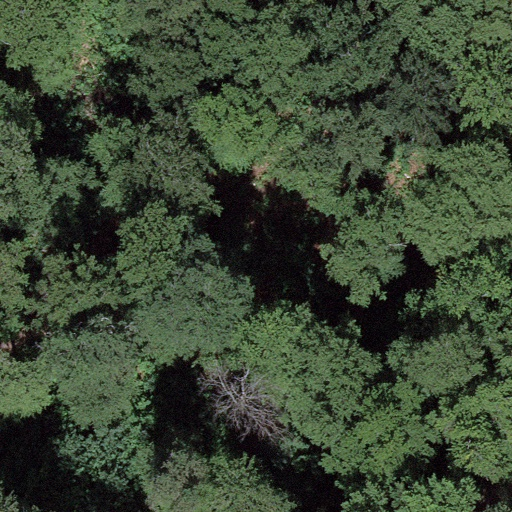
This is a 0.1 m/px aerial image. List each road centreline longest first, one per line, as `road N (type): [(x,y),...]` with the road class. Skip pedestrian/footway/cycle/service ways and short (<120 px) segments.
road 1 (track): [(511,78),(285,164),(0,343)]
road 2 (track): [(210,511),(511,135)]
